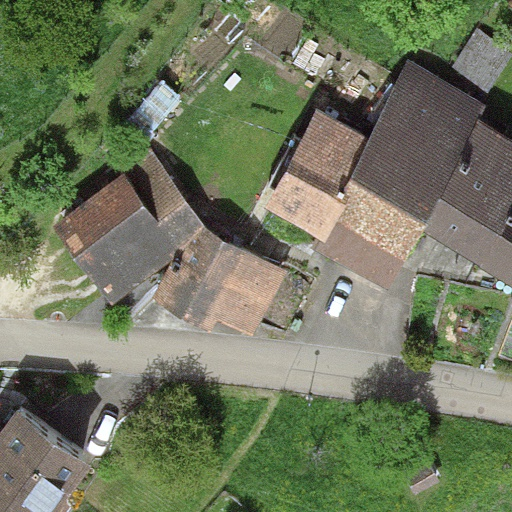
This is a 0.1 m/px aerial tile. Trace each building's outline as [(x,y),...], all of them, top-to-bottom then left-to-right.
[(320,229),(308,249),(398,296),(434,229),(489,258),(511,214),(511,129),(484,114),(491,99),(409,57),(370,128),(320,229)] [(370,128),(316,101),(265,202),(320,229),(370,128)] [(201,217),(154,153),(61,220),(120,300),(180,256),(201,217)] [(511,214),(489,258),(511,271),(511,214)] [(180,256),(161,291),(215,320),(221,309),(256,327),(259,321),(283,334),(314,277),(201,217),(180,256)] [(21,399),(0,431),(0,511),(63,511),(103,452),(21,399)] [(431,461),(402,477),(411,494),(440,478),(431,461)]
